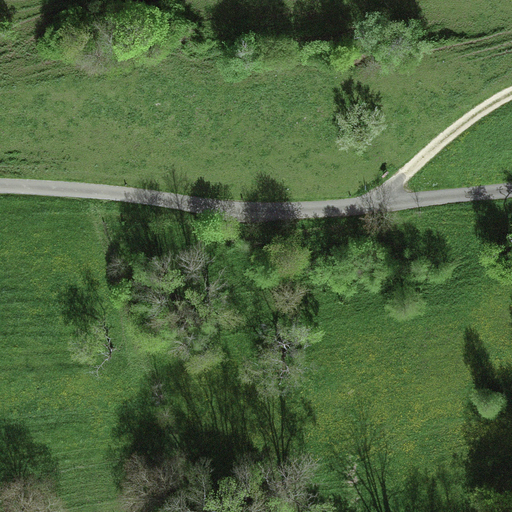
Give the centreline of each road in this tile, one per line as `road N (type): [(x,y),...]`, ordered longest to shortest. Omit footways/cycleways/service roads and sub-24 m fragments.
road 1 (residential): [(0,185),(279,210),(511,189)]
road 2 (track): [(376,203),(426,153),(511,94)]
